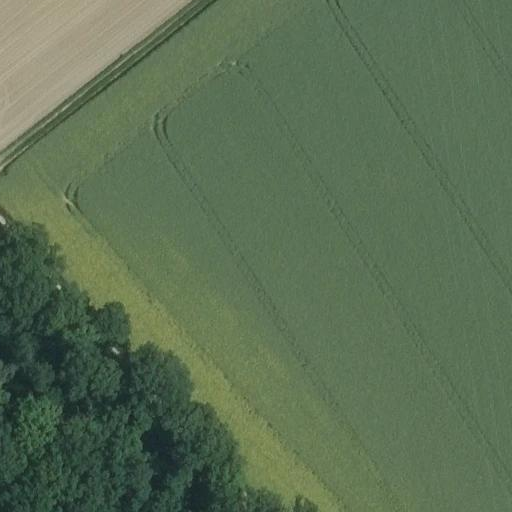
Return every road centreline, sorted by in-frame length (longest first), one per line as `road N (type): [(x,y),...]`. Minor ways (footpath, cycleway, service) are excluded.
road 1 (track): [(0,225),(255,511)]
road 2 (track): [(0,166),(210,0)]
